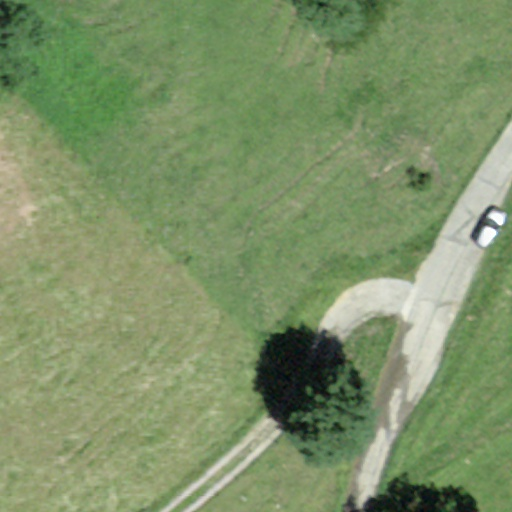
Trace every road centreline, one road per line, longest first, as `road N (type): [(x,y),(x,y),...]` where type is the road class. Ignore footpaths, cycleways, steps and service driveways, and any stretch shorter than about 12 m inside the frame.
road 1 (unclassified): [(511,167),(436,310),(374,511)]
road 2 (track): [(436,310),(392,293),(363,302),(295,409),(188,511)]
